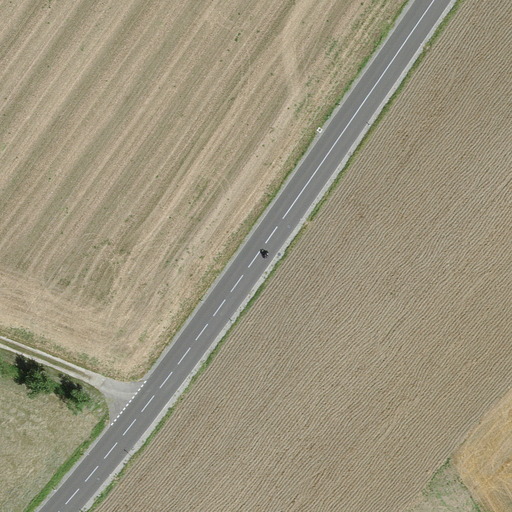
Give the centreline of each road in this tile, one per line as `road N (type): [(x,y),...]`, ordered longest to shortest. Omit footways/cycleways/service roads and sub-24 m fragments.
road 1 (tertiary): [(54,511),(240,281),(433,0)]
road 2 (track): [(140,409),(0,352)]
